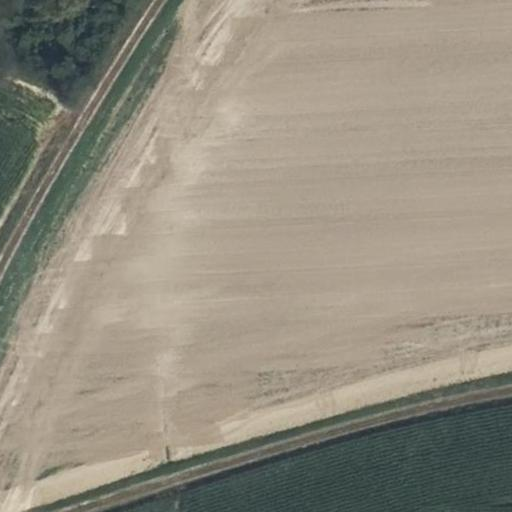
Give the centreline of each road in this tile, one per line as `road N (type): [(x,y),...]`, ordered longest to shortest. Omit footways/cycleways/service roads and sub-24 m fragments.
road 1 (track): [(511,408),(160,511)]
road 2 (track): [(0,267),(175,0)]
